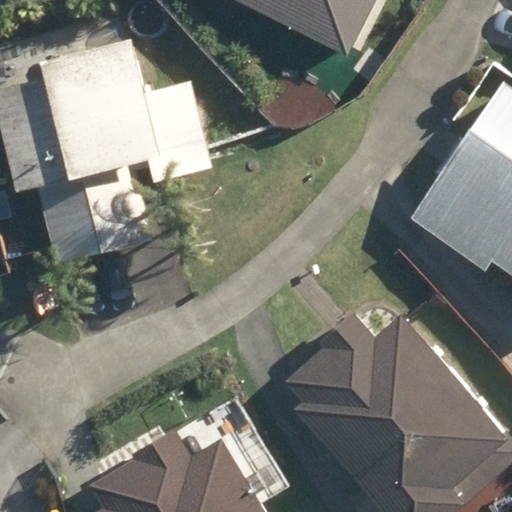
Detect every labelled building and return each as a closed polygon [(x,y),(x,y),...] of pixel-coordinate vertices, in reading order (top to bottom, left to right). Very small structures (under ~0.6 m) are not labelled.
[(227,0),(344,60),(350,46),(362,53),(388,0),(227,0)] [(42,194),(59,266),(152,246),(135,170),(146,167),(150,187),(211,173),(191,85),(141,98),(130,49),(38,69),(42,83),(0,91),(0,130),(16,199),(42,194)] [(492,265),(511,279),(511,92),(508,89),(411,221),(484,274),(492,265)] [(305,407),(295,414),(374,511),(462,511),(451,496),(509,449),(404,320),(375,344),(355,319),(321,346),(325,352),(286,383),(305,407)] [(104,511),(255,511),(221,448),(187,467),(172,439),(134,460),(137,465),(93,489),(104,511)]
